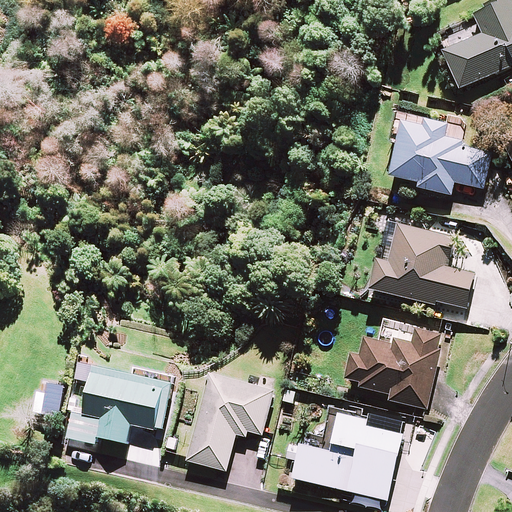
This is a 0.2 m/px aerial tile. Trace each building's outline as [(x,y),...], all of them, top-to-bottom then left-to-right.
[(511,0),(499,0),(475,10),(485,33),(446,50),(462,88),(511,66),(511,0)] [(448,123),(403,113),(396,142),(400,143),(394,175),(421,181),(420,186),(453,193),(455,181),(484,187),(492,148),(445,138),(448,123)] [(455,237),(403,224),(394,262),(381,259),(374,289),(437,304),(438,301),(468,308),(476,274),(448,267),(455,237)] [(444,334),(419,330),(416,348),(368,340),(365,357),(356,355),(350,386),(393,394),(391,401),(430,409),(444,334)] [(172,379),(93,367),(86,412),(104,415),(100,436),(129,440),(131,422),(164,427),(172,379)] [(275,389),(211,372),(188,459),(228,470),(239,428),(263,434),(275,389)] [(370,420),(341,413),(332,449),(304,442),(296,477),(390,499),(404,433),(369,425),(370,420)]
